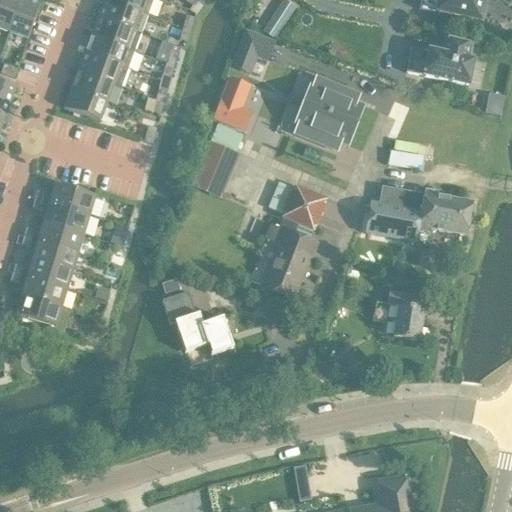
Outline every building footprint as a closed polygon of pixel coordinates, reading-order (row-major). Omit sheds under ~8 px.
[(0,0),(0,30),(8,34),(20,0),(0,0)] [(29,0),(20,0),(8,34),(27,41),(41,4),(29,0)] [(103,0),(103,1),(147,17),(153,0),(103,0)] [(481,23),(485,0),(420,0),(419,10),(481,23)] [(103,1),(97,19),(141,35),(147,17),(103,1)] [(181,30),(189,32),(192,20),(185,18),(181,30)] [(97,19),(90,37),(134,54),(141,35),(97,19)] [(189,32),(181,30),(178,41),(186,44),(189,32)] [(232,64),(231,66),(231,67),(232,69),(234,71),(235,71),(236,71),(239,73),(240,72),(240,73),(241,73),(242,73),(242,74),(243,74),(244,74),(245,74),(247,75),(249,75),(250,75),(250,74),(251,71),(252,70),(252,69),(252,68),(254,64),(257,61),(259,60),(262,61),(264,62),(266,62),(267,61),(268,59),(269,57),(269,56),(270,55),(271,53),(271,52),(272,49),(274,45),(274,43),(273,43),(271,42),(268,40),(267,40),(263,38),(262,38),(260,37),(259,36),(257,36),(256,35),(253,35),(253,34),(251,34),(250,33),(247,32),(244,32),(244,33),(243,34),(242,37),(241,39),(240,41),(240,42),(240,43),(239,43),(239,45),(238,45),(238,46),(238,48),(237,48),(237,49),(236,51),(235,52),(235,53),(233,56),(233,61),(232,62),(232,64)] [(90,37),(84,55),(127,71),(134,54),(90,37)] [(468,86),(473,62),(468,61),(470,49),(446,44),(443,57),(411,51),(407,74),(468,86)] [(168,53),(165,65),(173,68),(177,55),(168,53)] [(84,55),(77,73),(113,87),(121,89),(127,71),(84,55)] [(170,79),(173,68),(165,65),(162,77),(170,79)] [(1,75),(13,79),(16,71),(4,66),(1,75)] [(77,73),(70,91),(106,104),(113,87),(77,73)] [(362,109),(350,104),(354,93),(316,78),(311,89),(310,88),(302,107),(354,127),(362,109)] [(213,118),(213,119),(213,121),(215,122),(217,124),(218,124),(220,124),(221,125),(222,125),(223,126),(224,126),(225,126),(226,127),(227,127),(230,128),(231,128),(231,129),(232,129),(233,129),(235,130),(236,131),(237,131),(238,131),(239,132),(240,132),(241,133),(243,133),(244,132),(246,130),(246,129),(248,125),(248,124),(250,119),(250,118),(252,115),(252,113),(251,112),(247,111),(246,110),(244,109),(244,108),(244,106),(245,104),(245,103),(245,102),(245,101),(246,101),(246,98),(247,94),(248,92),(248,90),(249,89),(249,87),(248,86),(246,85),(243,84),(242,84),(241,84),(240,83),(239,83),(236,81),(232,80),(231,80),(230,80),(229,79),(228,79),(227,80),(226,82),(226,83),(226,84),(225,85),(225,86),(224,89),(223,90),(223,91),(222,93),(221,95),(220,97),(220,99),(219,99),(219,100),(219,102),(218,104),(217,106),(217,108),(214,115),(213,118)] [(0,81),(0,102),(9,106),(16,87),(0,81)] [(159,89),(155,102),(163,104),(167,91),(159,89)] [(106,104),(70,91),(63,110),(100,123),(106,104)] [(0,123),(2,124),(9,106),(0,102),(0,123)] [(160,115),(163,104),(155,102),(152,113),(160,115)] [(354,127),(302,107),(295,126),(297,126),(293,135),(332,150),(336,141),(347,145),(354,127)] [(391,165),(425,169),(426,157),(455,160),(458,133),(395,126),(391,165)] [(153,142),(156,130),(148,127),(144,140),(153,142)] [(207,143),(190,188),(220,200),(238,155),(207,143)] [(278,184),(267,209),(284,215),(283,219),(284,219),(286,220),(287,220),(287,221),(288,221),(289,221),(289,222),(290,222),(291,222),(293,223),(294,223),(297,225),(302,226),(303,227),(305,228),(308,229),(313,231),(325,201),(295,189),(294,190),(278,184)] [(48,206),(88,218),(94,198),(54,186),(48,206)] [(371,203),(365,235),(374,237),(372,246),(388,249),(390,239),(416,243),(418,232),(430,234),(431,230),(468,236),(473,203),(436,197),(437,193),(424,191),(423,196),(382,189),(379,205),(371,203)] [(34,201),(42,204),(45,195),(37,193),(34,201)] [(42,204),(34,201),(32,210),(40,212),(42,204)] [(83,237),(88,218),(48,206),(43,225),(83,237)] [(283,219),(284,220),(283,220),(282,221),(282,222),(281,225),(281,227),(282,229),(284,230),(285,231),(286,233),(284,233),(296,238),(296,239),(294,243),(293,246),(292,250),(294,251),(295,251),(296,252),(297,252),(298,253),(303,255),(304,255),(307,256),(309,257),(310,257),(311,256),(312,256),(313,255),(313,254),(314,253),(314,252),(314,251),(315,251),(315,248),(316,247),(316,245),(315,244),(315,243),(309,241),(308,240),(307,239),(307,237),(308,237),(308,236),(308,235),(309,235),(309,234),(309,232),(309,231),(308,230),(306,229),(308,229),(305,228),(303,227),(302,226),(297,225),(294,223),(293,223),(291,222),(290,222),(289,222),(289,221),(288,221),(287,221),(287,220),(286,220),(284,219),(283,219)] [(77,255),(83,237),(43,225),(37,243),(77,255)] [(279,247),(263,289),(293,301),(310,257),(309,257),(307,256),(304,255),(303,255),(298,253),(297,252),(296,252),(295,251),(294,251),(292,250),(293,246),(294,243),(296,239),(296,238),(284,233),(270,228),(265,241),(279,247)] [(23,239),(31,241),(34,232),(26,230),(23,239)] [(31,241),(23,239),(21,246),(29,249),(31,241)] [(72,273),(77,255),(37,243),(32,261),(72,273)] [(66,292),(72,273),(32,261),(26,279),(66,292)] [(12,275),(20,278),(23,269),(15,266),(12,275)] [(20,278),(12,275),(10,283),(18,286),(20,278)] [(61,310),(66,292),(26,279),(20,299),(60,310),(61,310)] [(176,280),(161,285),(165,295),(179,290),(176,280)] [(195,316),(191,304),(187,293),(161,302),(169,326),(174,324),(178,336),(178,335),(185,354),(208,346),(211,356),(209,356),(210,358),(233,350),(225,327),(227,323),(223,321),(222,319),(202,326),(198,315),(195,316)] [(419,343),(424,311),(412,309),(414,298),(389,294),(387,307),(397,308),(392,339),(419,343)] [(71,313),(61,310),(60,310),(20,299),(15,317),(47,327),(46,333),(63,338),(71,313)] [(3,304),(1,313),(9,315),(12,306),(3,304)] [(332,374),(319,365),(312,375),(313,376),(308,384),(317,390),(323,383),(325,383),(332,374)] [(409,511),(404,479),(383,483),(378,484),(382,507),(356,511),(409,511)] [(307,483),(296,485),(299,503),(310,501),(307,483)]
